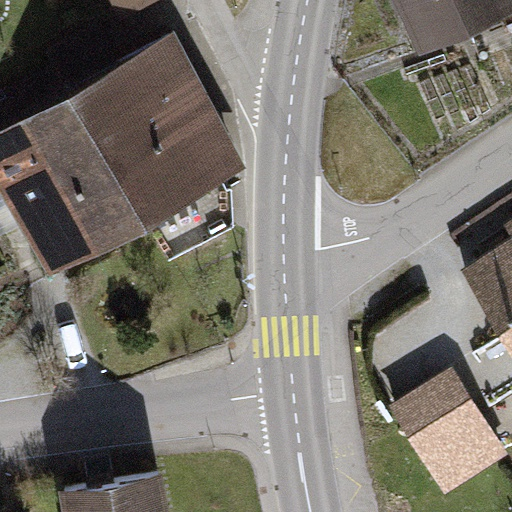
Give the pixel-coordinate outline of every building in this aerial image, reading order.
[(118,0),(124,11),(146,0),(118,0)] [(511,0),(393,0),(417,53),(511,9),(511,0)] [(176,31),(76,86),(150,221),(251,165),(176,31)] [(76,86),(0,128),(0,185),(50,276),(150,221),(76,86)] [(511,235),(511,236),(460,269),(511,351),(511,217),(504,222),(511,235)] [(368,331),(387,385),(452,363),(433,309),(368,331)] [(508,457),(454,366),(391,404),(445,495),(508,457)] [(163,511),(156,473),(67,490),(70,511),(163,511)]
